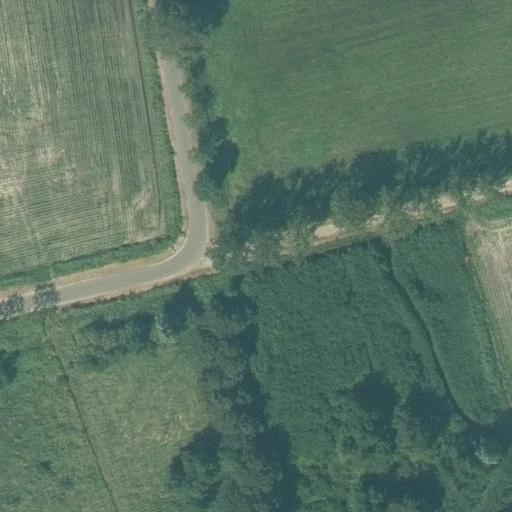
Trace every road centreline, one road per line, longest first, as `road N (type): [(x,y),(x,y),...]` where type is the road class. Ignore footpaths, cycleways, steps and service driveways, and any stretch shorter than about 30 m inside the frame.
road 1 (unclassified): [(0,307),(175,263),(192,236),(160,0)]
road 2 (track): [(175,263),(511,181)]
